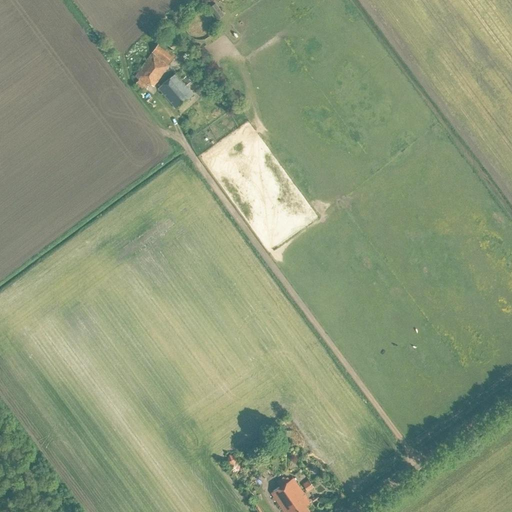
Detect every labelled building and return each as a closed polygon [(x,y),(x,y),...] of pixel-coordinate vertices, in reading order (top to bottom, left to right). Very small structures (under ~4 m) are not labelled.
[(215,3),(209,7),(217,19),(223,14),(215,3)] [(174,34),(167,44),(174,49),(181,39),(174,34)] [(155,86),(176,56),(159,44),(140,71),(139,70),(135,76),(139,79),(136,84),(144,90),(150,83),(155,86)] [(181,81),(175,74),(158,88),(175,108),(192,95),(185,86),(190,82),(186,77),(181,81)] [(234,465),(237,457),(229,454),(226,462),(234,465)] [(309,511),(305,505),(310,502),(293,478),(290,480),(288,477),(285,479),(283,477),(280,479),(283,485),(271,493),(284,511),(309,511)] [(308,479),(302,483),(308,491),(314,487),(308,479)]
